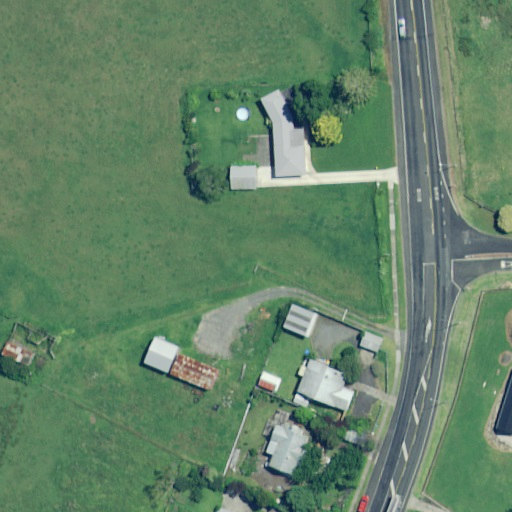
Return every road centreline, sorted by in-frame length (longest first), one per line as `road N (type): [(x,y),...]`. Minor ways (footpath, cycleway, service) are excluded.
road 1 (primary): [(410,0),(435,260)]
road 2 (primary): [(435,260),(433,349),(387,511)]
